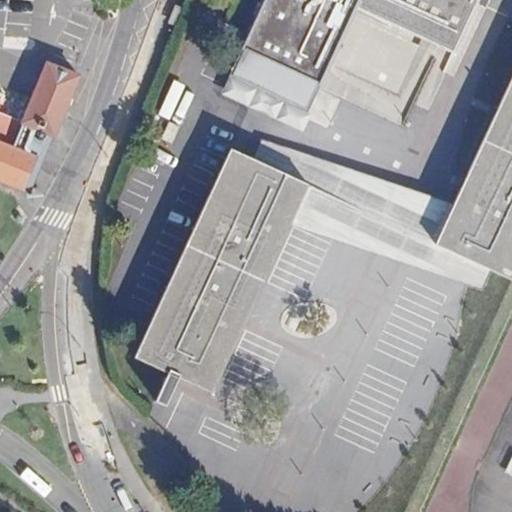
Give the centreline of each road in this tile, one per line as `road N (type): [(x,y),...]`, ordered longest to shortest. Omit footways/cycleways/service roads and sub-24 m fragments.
road 1 (secondary): [(108,511),(72,391),(65,275),(112,99)]
road 2 (secondary): [(0,283),(112,99)]
